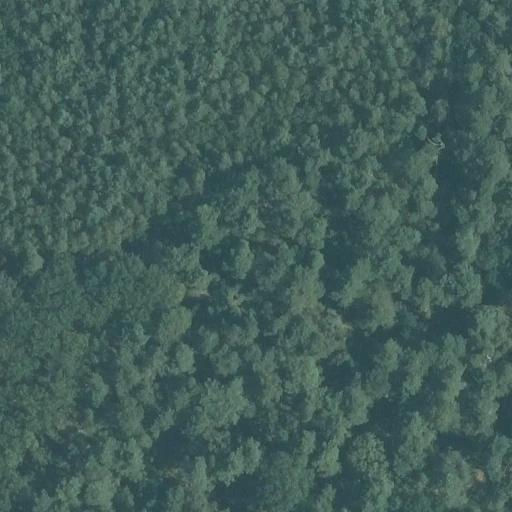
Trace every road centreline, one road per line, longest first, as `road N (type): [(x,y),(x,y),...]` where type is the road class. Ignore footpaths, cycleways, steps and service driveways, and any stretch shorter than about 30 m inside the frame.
road 1 (track): [(92,272),(278,175),(511,74)]
road 2 (track): [(142,511),(218,441),(390,348),(511,304)]
road 3 (track): [(390,348),(344,323),(0,259)]
road 4 (track): [(312,511),(363,401),(369,362)]
